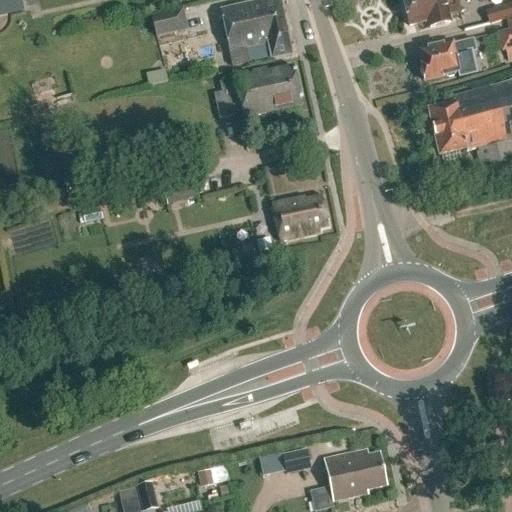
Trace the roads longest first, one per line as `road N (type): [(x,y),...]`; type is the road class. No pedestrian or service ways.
road 1 (primary): [(158,418),(317,379),(368,379)]
road 2 (tertiary): [(373,204),(314,0)]
road 3 (primary): [(347,329),(308,354),(208,390),(158,418)]
road 4 (primary): [(0,487),(158,418)]
